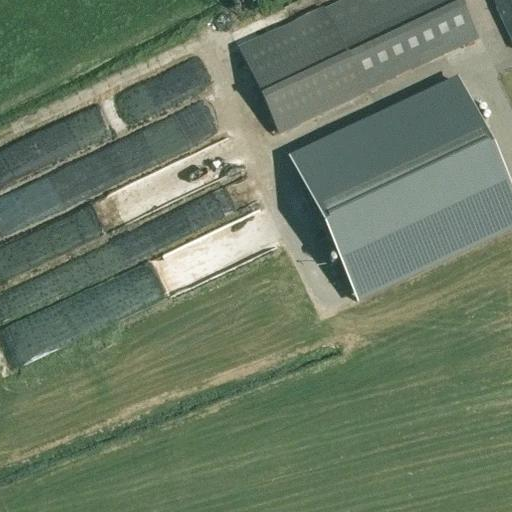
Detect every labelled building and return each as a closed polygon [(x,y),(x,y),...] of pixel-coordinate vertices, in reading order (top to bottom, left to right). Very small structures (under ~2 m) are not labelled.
[(458,0),(346,0),(326,10),(365,94),(387,84),(397,106),(467,74),(456,52),(478,41),(458,0)] [(511,0),(492,0),(511,42),(511,0)] [(326,10),(239,51),(277,136),(365,94),(326,10)] [(287,160),(357,307),(511,234),(511,198),(456,80),(287,160)] [(208,233),(155,255),(168,284),(221,262),(208,233)]
